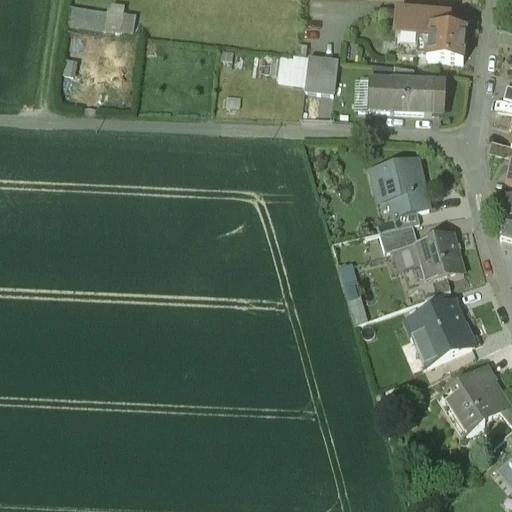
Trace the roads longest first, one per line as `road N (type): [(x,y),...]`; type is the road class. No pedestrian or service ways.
road 1 (track): [(471,142),(0,121)]
road 2 (residential): [(511,321),(483,248),(471,142)]
road 3 (unclassified): [(486,0),(471,142)]
